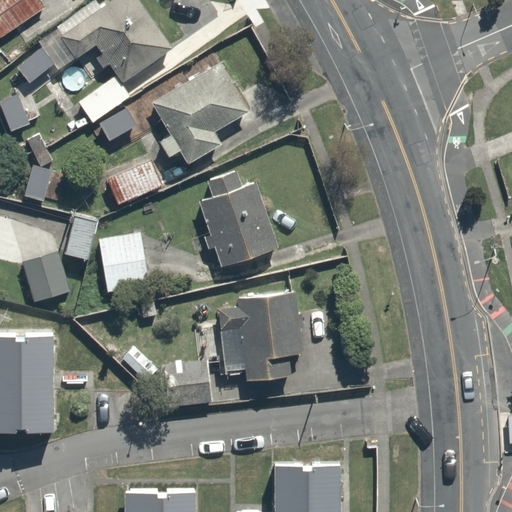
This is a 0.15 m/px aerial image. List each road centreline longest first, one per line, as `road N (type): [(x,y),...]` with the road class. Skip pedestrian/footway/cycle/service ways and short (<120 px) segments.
road 1 (secondary): [(459,511),(457,403),(437,267),(375,83)]
road 2 (residential): [(375,83),(511,29)]
